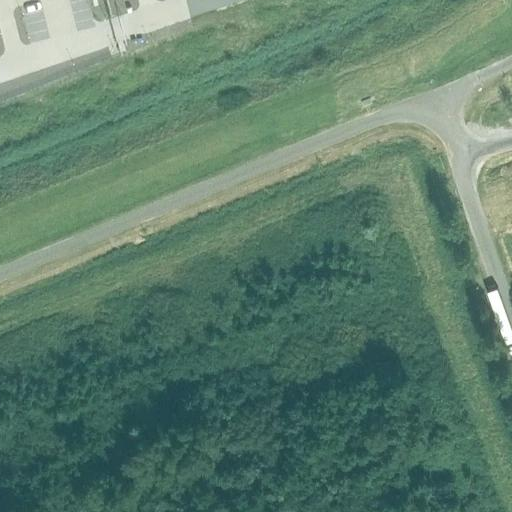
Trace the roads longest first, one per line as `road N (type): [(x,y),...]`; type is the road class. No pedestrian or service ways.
road 1 (unclassified): [(0,287),(432,112)]
road 2 (unclassified): [(511,312),(458,155)]
